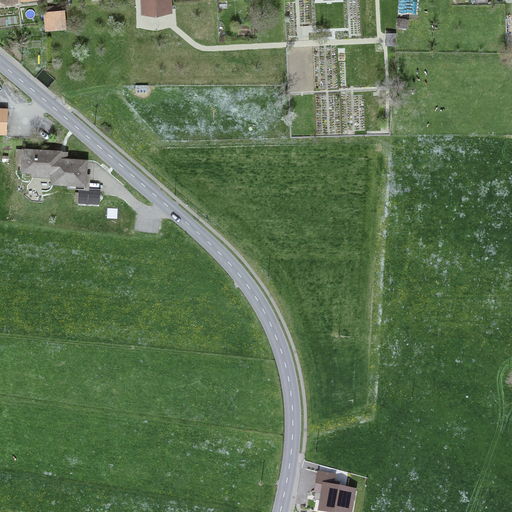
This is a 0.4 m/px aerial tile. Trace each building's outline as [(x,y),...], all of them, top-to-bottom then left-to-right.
[(141,0),(142,15),(173,13),(171,0),(141,0)] [(43,12),(45,32),(67,30),(65,10),(43,12)] [(385,34),(385,46),(396,46),(396,34),(385,34)] [(19,149),(17,177),(46,179),(45,185),(77,187),(82,187),(84,161),(59,159),(60,152),(19,149)] [(98,188),(82,187),(77,187),(76,202),(97,204),(98,188)] [(321,486),(315,511),(350,511),(355,493),(321,486)]
